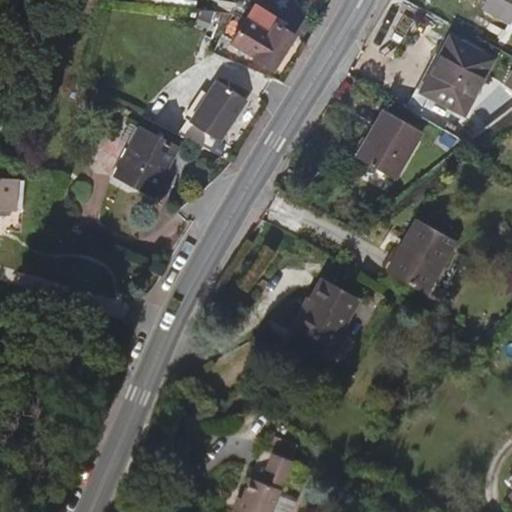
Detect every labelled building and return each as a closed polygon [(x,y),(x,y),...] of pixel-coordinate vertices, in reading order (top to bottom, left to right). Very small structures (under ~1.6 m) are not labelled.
[(301,28),(282,15),(253,61),(272,73),(301,28)] [(489,63),(448,40),(419,94),(460,116),(489,63)] [(205,101),(190,125),(219,142),(245,102),(216,83),(205,101)] [(184,120),(190,125),(205,101),(199,96),(184,120)] [(419,133),(380,110),(353,159),(392,181),(419,133)] [(177,148),(141,128),(109,185),(144,204),(177,148)] [(10,167),(0,166),(0,203),(7,203),(10,167)] [(454,238),(414,216),(386,271),(425,291),(454,238)] [(358,298),(319,277),(309,296),(303,294),(287,323),(331,347),(358,298)] [(229,511),(269,511),(291,464),(261,451),(233,511),(231,511),(230,511),(229,511)]
